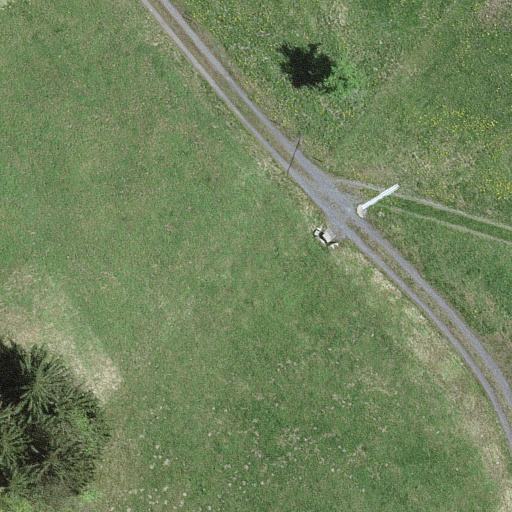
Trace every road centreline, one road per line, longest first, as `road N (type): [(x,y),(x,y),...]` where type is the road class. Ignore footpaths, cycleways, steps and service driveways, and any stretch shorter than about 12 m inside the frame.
road 1 (track): [(168,0),(327,194),(490,369),(511,425)]
road 2 (track): [(327,194),(406,202),(511,235)]
